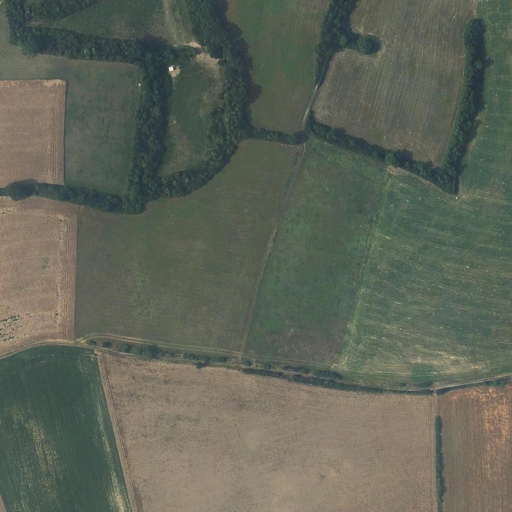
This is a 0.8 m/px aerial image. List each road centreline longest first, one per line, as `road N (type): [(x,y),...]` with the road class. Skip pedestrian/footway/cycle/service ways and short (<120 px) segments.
road 1 (track): [(342,0),(235,366),(411,388),(511,375)]
road 2 (track): [(235,366),(69,343),(36,343),(0,356)]
